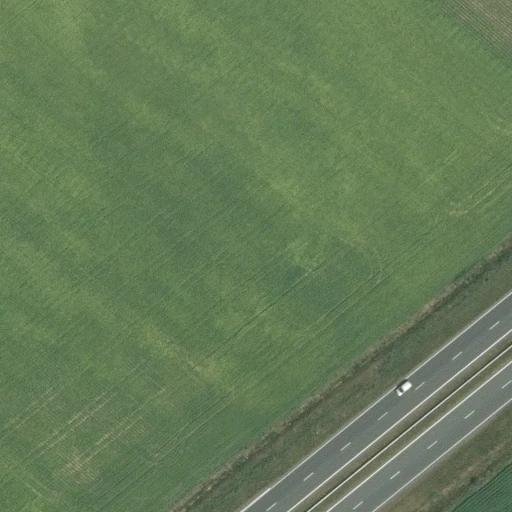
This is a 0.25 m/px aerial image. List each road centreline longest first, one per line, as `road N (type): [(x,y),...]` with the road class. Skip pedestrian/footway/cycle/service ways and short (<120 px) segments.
road 1 (trunk): [(511,312),(265,511)]
road 2 (trunk): [(350,511),(511,380)]
